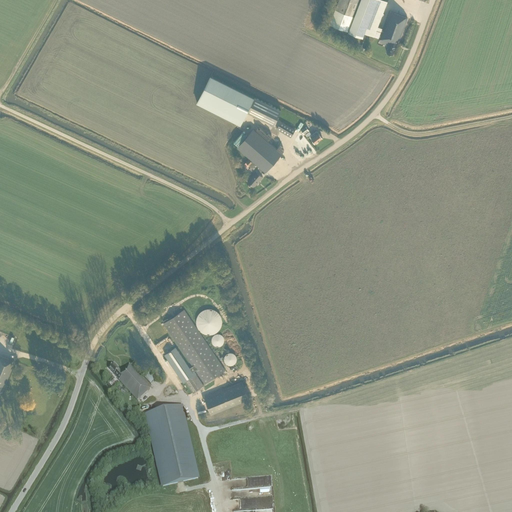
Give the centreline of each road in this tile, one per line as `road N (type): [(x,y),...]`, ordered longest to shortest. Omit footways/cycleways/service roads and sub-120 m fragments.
road 1 (tertiary): [(12,511),(60,434),(104,326),(229,224)]
road 2 (tertiary): [(229,224),(374,114),(405,72),(433,0)]
road 3 (unclassified): [(229,224),(201,199),(0,105)]
road 4 (track): [(374,114),(410,133),(511,116)]
